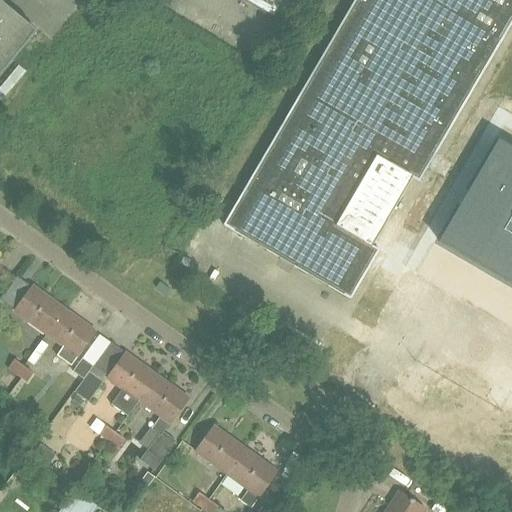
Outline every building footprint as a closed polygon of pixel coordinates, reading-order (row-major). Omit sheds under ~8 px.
[(425,172),(427,169),(434,156),(511,22),(511,0),(354,0),(283,123),(271,143),(222,227),(350,301),(361,282),(370,266),(379,251),(373,247),(412,178),(419,182),(420,181),(421,184),(429,181),(425,172)] [(242,0),(273,18),(283,0),(242,0)] [(0,74),(36,31),(0,1),(0,74)] [(461,206),(439,243),(447,248),(475,264),(511,285),(511,152),(499,144),(477,181),(461,206)] [(4,274),(0,279),(0,286),(5,290),(12,279),(4,274)] [(0,301),(14,312),(46,335),(64,310),(32,287),(17,276),(0,299),(0,301)] [(80,322),(64,310),(46,335),(62,346),(56,356),(71,366),(77,357),(95,333),(80,322)] [(93,366),(110,343),(99,335),(82,358),(93,366)] [(41,341),(27,361),(34,365),(48,346),(41,341)] [(121,351),(110,343),(93,366),(104,375),(121,351)] [(127,416),(138,401),(156,377),(125,354),(107,379),(122,390),(112,404),(127,416)] [(5,369),(16,377),(22,367),(12,360),(5,369)] [(33,374),(22,367),(16,377),(26,384),(33,374)] [(84,378),(74,392),(88,402),(103,382),(100,380),(89,372),(84,378)] [(156,377),(138,401),(159,417),(150,428),(158,434),(148,448),(142,456),(139,460),(154,471),(157,467),(164,457),(174,443),(163,435),(170,425),(188,400),(179,394),(169,386),(156,377)] [(105,425),(99,435),(108,442),(115,433),(105,425)] [(196,452),(227,474),(244,450),(213,427),(196,452)] [(125,440),(115,433),(108,442),(118,449),(125,440)] [(227,474),(248,490),(240,500),(251,508),(276,473),(244,450),(227,474)] [(140,483),(147,488),(154,478),(147,473),(140,483)] [(183,496),(202,510),(209,500),(199,493),(198,493),(190,487),(183,496)] [(96,511),(100,507),(75,489),(58,511),(96,511)] [(386,511),(422,511),(424,510),(399,494),(386,511)] [(202,510),(205,511),(225,511),(209,500),(202,510)]
